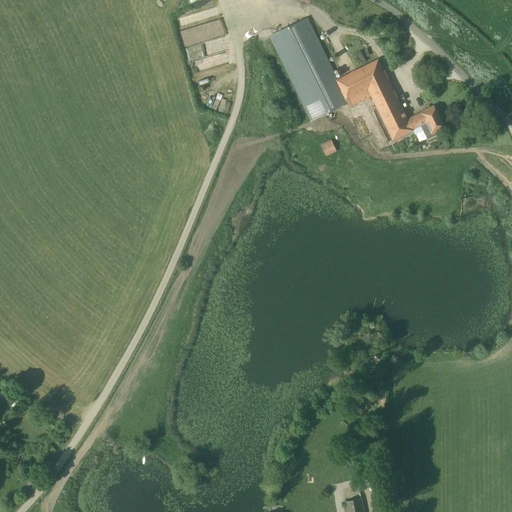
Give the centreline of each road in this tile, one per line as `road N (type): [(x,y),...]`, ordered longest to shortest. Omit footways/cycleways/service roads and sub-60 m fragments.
road 1 (unclassified): [(19,511),(93,415),(203,194),(243,87),(219,0)]
road 2 (unknown): [(227,18),(300,8),(362,31),(411,86),(411,122)]
road 3 (unclassified): [(511,125),(394,12),(367,0)]
